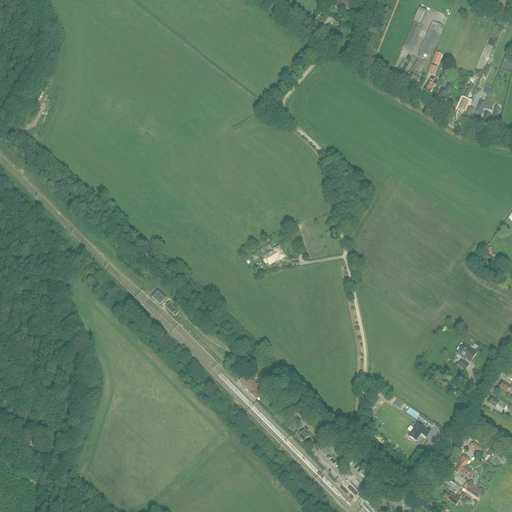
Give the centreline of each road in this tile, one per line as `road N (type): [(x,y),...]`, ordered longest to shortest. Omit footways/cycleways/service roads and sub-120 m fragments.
road 1 (track): [(326,46),(280,108),(325,158),(365,350),(363,444),(423,483)]
road 2 (unclassified): [(511,141),(463,130),(262,0)]
road 3 (tertiary): [(403,511),(511,354)]
